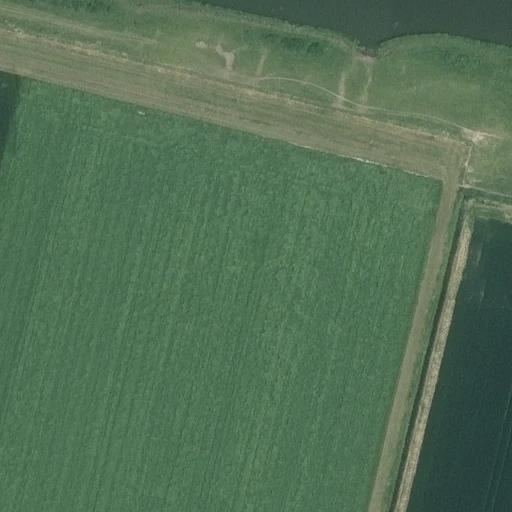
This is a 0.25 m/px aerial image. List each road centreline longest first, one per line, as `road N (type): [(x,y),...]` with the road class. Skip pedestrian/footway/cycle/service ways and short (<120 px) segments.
road 1 (track): [(0,54),(421,157),(442,169),(447,204),(375,511)]
road 2 (track): [(511,139),(0,6)]
road 3 (track): [(402,511),(471,212),(511,221)]
